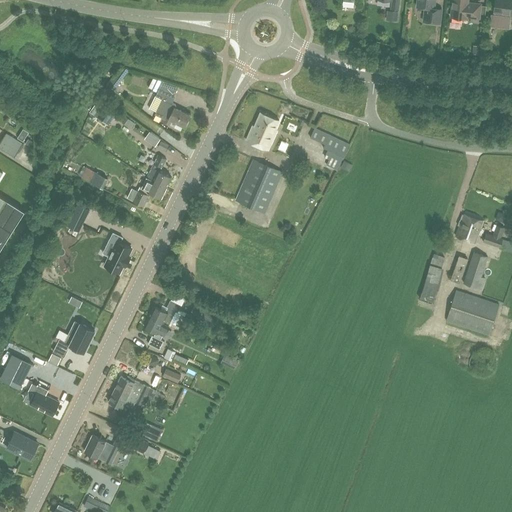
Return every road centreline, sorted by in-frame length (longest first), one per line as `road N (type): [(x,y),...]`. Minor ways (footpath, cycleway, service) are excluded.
road 1 (secondary): [(27,511),(235,90)]
road 2 (residential): [(511,150),(445,144),(374,125),(376,74)]
road 3 (secondary): [(511,85),(376,74)]
